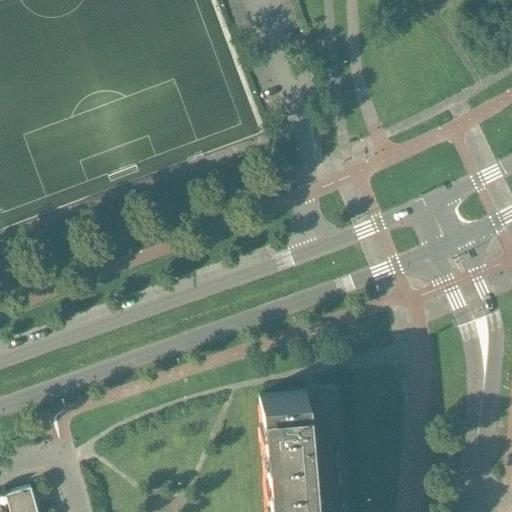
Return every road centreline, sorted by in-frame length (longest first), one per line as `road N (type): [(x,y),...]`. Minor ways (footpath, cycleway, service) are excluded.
road 1 (secondary): [(0,409),(446,243)]
road 2 (secondary): [(427,204),(322,251),(0,364)]
road 3 (tertiary): [(469,496),(482,347),(446,243)]
